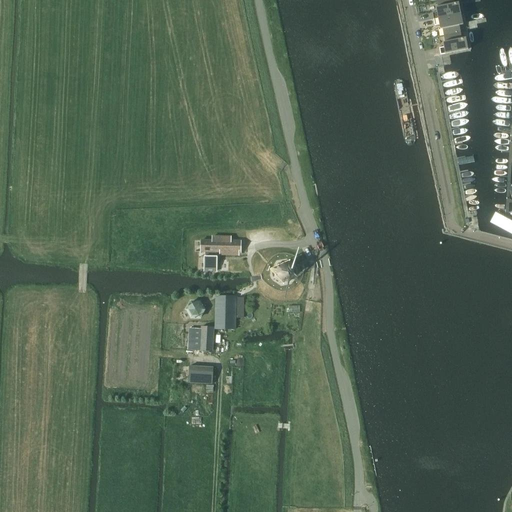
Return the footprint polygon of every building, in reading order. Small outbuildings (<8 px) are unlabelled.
[(432,13),(434,19),(461,14),(459,3),(455,4),(454,0),(438,0),(437,0),(438,7),(436,7),(437,12),(432,13)] [(443,29),(444,36),(461,32),(459,26),(463,25),(461,14),(434,19),(435,26),(439,25),(440,30),(443,29)] [(461,32),(444,36),(445,42),(443,43),(444,47),(439,48),(441,55),(468,50),(466,38),(462,39),(461,32)] [(482,219),(511,235),(511,220),(489,208),(482,219)] [(201,241),(201,252),(206,252),(216,252),(220,252),(220,255),(231,255),(231,252),(239,253),(241,253),(241,242),(231,241),(222,241),(222,237),(212,237),(212,241),(201,241)] [(205,257),(204,271),(217,271),(217,257),(216,257),(216,252),(206,252),(206,257),(205,257)] [(275,278),(282,283),(290,281),(294,275),(293,267),(286,262),(278,264),(274,271),(274,273),(272,273),(273,277),(275,276),(275,278)] [(236,297),(216,297),(215,329),(235,329),(236,297)] [(191,302),(187,310),(191,318),(200,317),(204,310),(200,302),(191,302)] [(214,328),(202,327),(202,330),(190,329),(188,350),(212,352),(214,328)] [(213,367),(190,365),(189,382),(212,384),(213,367)]
